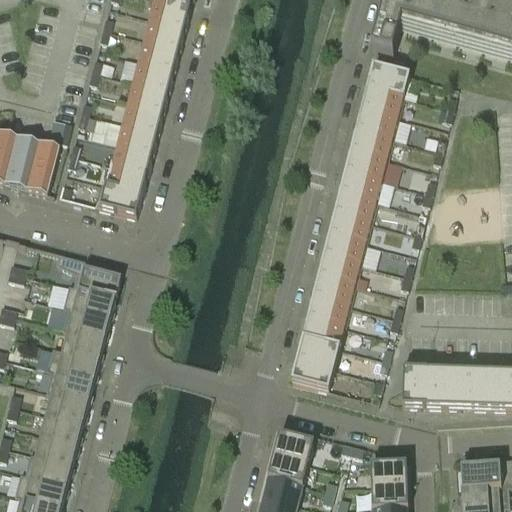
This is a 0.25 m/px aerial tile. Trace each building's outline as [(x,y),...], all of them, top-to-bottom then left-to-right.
[(120,0),(112,0),(111,6),(118,8),(120,0)] [(174,0),(174,3),(195,9),(197,0),(174,0)] [(511,61),(511,8),(482,0),(388,0),(372,58),(393,63),(401,36),(400,36),(402,31),(511,61)] [(187,35),(189,27),(187,27),(191,14),(155,5),(149,26),(187,35)] [(103,37),(111,39),(114,27),(106,25),(103,37)] [(149,26),(144,46),(182,56),(184,48),(182,48),(184,38),(186,39),(187,35),(149,26)] [(103,37),(100,48),(108,50),(111,39),(103,37)] [(176,77),(178,69),(177,68),(179,59),(181,59),(182,56),(144,46),(139,67),(176,77)] [(92,78),(100,80),(103,69),(95,67),(92,78)] [(171,98),(173,90),(171,89),(174,80),(175,80),(176,77),(139,67),(133,88),(171,98)] [(404,104),(409,83),(374,74),(368,95),(404,104)] [(92,78),(89,90),(97,92),(100,80),(92,78)] [(166,119),(168,111),(166,110),(168,101),(170,101),(171,98),(133,88),(128,109),(166,119)] [(404,104),(368,95),(363,116),(398,125),(404,104)] [(446,116),(454,118),(457,106),(449,104),(446,116)] [(160,140),(162,132),(161,131),(163,122),(165,122),(166,119),(128,109),(122,130),(160,140)] [(81,121),(89,123),(92,112),(84,110),(81,121)] [(398,125),(363,116),(358,137),(393,146),(398,125)] [(446,116),(443,127),(451,129),(454,118),(446,116)] [(81,121),(78,133),(86,135),(89,123),(81,121)] [(62,139),(70,141),(72,131),(64,129),(62,139)] [(155,161),(157,152),(155,152),(158,142),(159,143),(160,140),(122,130),(117,151),(155,161)] [(358,137),(352,158),(388,167),(393,146),(358,137)] [(0,190),(48,202),(60,155),(0,139),(0,190)] [(62,139),(60,149),(68,151),(70,141),(62,139)] [(436,157),(444,159),(447,148),(439,146),(436,157)] [(71,162),(78,164),(81,153),(74,151),(71,162)] [(149,182),(152,173),(150,173),(152,163),(154,164),(155,161),(117,151),(112,172),(149,182)] [(436,157),(433,169),(441,171),(444,159),(436,157)] [(388,167),(352,158),(347,179),(382,188),(388,167)] [(75,176),(78,164),(71,162),(68,174),(75,176)] [(144,203),(146,195),(144,194),(147,184),(149,185),(149,182),(112,172),(106,193),(144,203)] [(347,179),(341,200),(377,209),(389,212),(394,191),(382,189),(382,188),(347,179)] [(425,199),(433,201),(436,190),(428,188),(425,199)] [(144,203),(106,193),(101,192),(95,214),(135,224),(135,225),(136,224),(137,224),(137,223),(142,205),(143,205),(144,203)] [(60,205),(69,208),(72,195),(63,193),(60,205)] [(425,199),(422,211),(430,213),(433,201),(425,199)] [(377,209),(341,200),(336,221),(372,230),(377,209)] [(372,230),(336,221),(330,242),(366,251),(372,230)] [(414,241),(422,243),(425,231),(417,229),(414,241)] [(414,241),(411,253),(419,255),(422,243),(414,241)] [(330,242),(325,263),(361,272),(376,276),(381,255),(366,251),(330,242)] [(116,306),(121,284),(99,278),(101,272),(60,262),(57,272),(77,281),(74,294),(74,295),(116,306)] [(361,272),(325,263),(320,284),(355,293),(361,272)] [(27,274),(12,271),(10,279),(26,282),(27,274)] [(403,283),(411,285),(414,273),(406,271),(403,283)] [(10,279),(8,286),(24,290),(26,282),(10,279)] [(403,283),(401,295),(408,297),(411,285),(403,283)] [(355,293),(320,284),(314,305),(350,314),(355,293)] [(110,326),(116,306),(74,295),(74,294),(69,293),(63,315),(68,316),(110,326)] [(350,314),(314,305),(309,326),(345,335),(350,314)] [(52,312),(47,332),(63,336),(63,337),(67,338),(68,338),(105,347),(110,326),(68,316),(63,315),(52,312)] [(16,324),(18,316),(2,313),(0,321),(16,324)] [(393,325),(401,327),(404,315),(396,313),(393,325)] [(0,321),(0,320),(0,328),(14,332),(16,324),(0,321)] [(401,327),(393,325),(390,336),(398,338),(401,327)] [(345,335),(309,326),(303,347),(339,356),(345,335)] [(100,368),(105,347),(68,338),(67,338),(62,358),(62,359),(100,368)] [(339,356),(303,347),(298,368),(334,377),(339,356)] [(41,354),(36,374),(48,377),(47,378),(52,379),(52,378),(94,389),(100,368),(62,359),(62,358),(53,355),(53,356),(41,354)] [(382,367),(390,369),(393,357),(385,355),(382,367)] [(382,367),(379,378),(387,380),(390,369),(382,367)] [(298,368),(293,389),(329,399),(334,377),(298,368)] [(404,371),(402,413),(511,416),(511,379),(426,377),(426,371),(404,371)] [(52,378),(52,379),(47,400),(51,401),(89,410),(94,389),(52,378)] [(376,387),(373,399),(382,401),(385,389),(376,387)] [(12,400),(9,412),(19,414),(22,403),(12,400)] [(89,410),(51,401),(46,421),(83,431),(89,410)] [(9,412),(6,424),(16,426),(19,414),(9,412)] [(78,452),(83,431),(46,421),(41,442),(78,452)] [(279,440),(274,462),(309,471),(314,449),(279,440)] [(41,442),(36,462),(35,463),(73,473),(78,452),(41,442)] [(0,451),(0,454),(9,456),(12,445),(2,443),(0,451)] [(343,450),(341,459),(351,462),(354,453),(343,450)] [(364,456),(354,453),(351,462),(362,464),(364,456)] [(0,454),(0,466),(6,468),(9,456),(0,454)] [(73,473),(35,463),(36,462),(31,461),(25,482),(25,483),(67,494),(73,473)] [(274,462),(268,484),(303,493),(309,471),(274,462)] [(462,497),(509,494),(509,495),(511,494),(511,466),(488,468),(488,472),(461,474),(462,497)] [(371,494),(407,493),(407,470),(370,471),(371,494)] [(62,511),(67,494),(25,483),(25,482),(21,481),(15,504),(20,505),(20,504),(51,511),(62,511)] [(268,484),(263,504),(293,511),(298,511),(303,493),(268,484)] [(337,491),(328,488),(325,499),(334,501),(337,491)] [(371,494),(371,511),(408,511),(407,493),(371,494)] [(462,497),(463,511),(509,511),(509,495),(509,494),(462,497)] [(334,501),(325,499),(323,509),(331,511),(334,501)]
